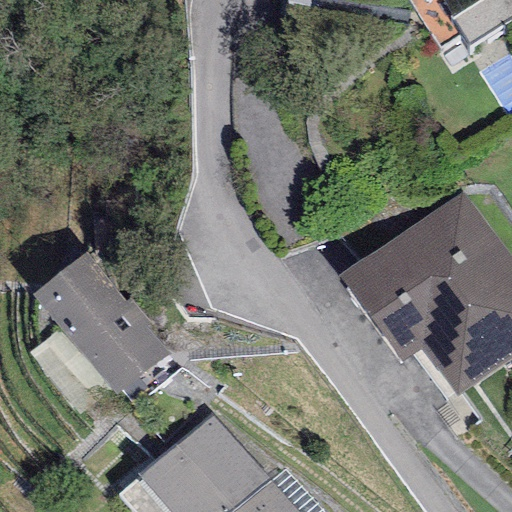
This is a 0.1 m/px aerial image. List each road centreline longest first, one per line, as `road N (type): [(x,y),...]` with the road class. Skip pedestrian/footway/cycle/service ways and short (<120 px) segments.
road 1 (unclassified): [(440,511),(266,267),(217,176),(212,42),(220,0)]
road 2 (unknown): [(374,511),(196,382)]
